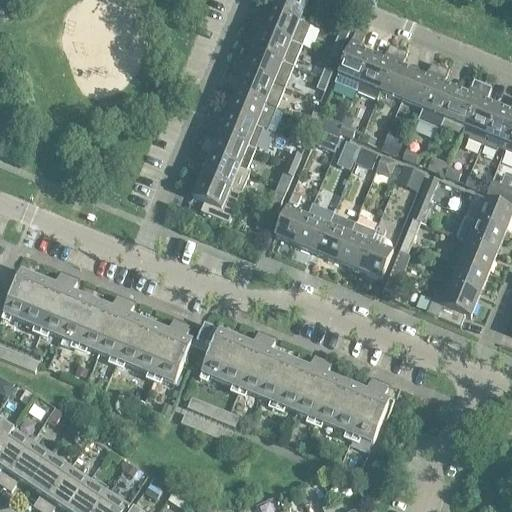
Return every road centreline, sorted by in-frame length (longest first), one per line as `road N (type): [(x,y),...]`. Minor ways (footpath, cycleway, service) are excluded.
road 1 (residential): [(475,374),(277,297),(238,299),(138,260)]
road 2 (residential): [(240,0),(138,260)]
road 3 (residential): [(511,73),(339,0)]
road 4 (residential): [(138,260),(0,202)]
road 5 (residential): [(421,511),(475,374)]
